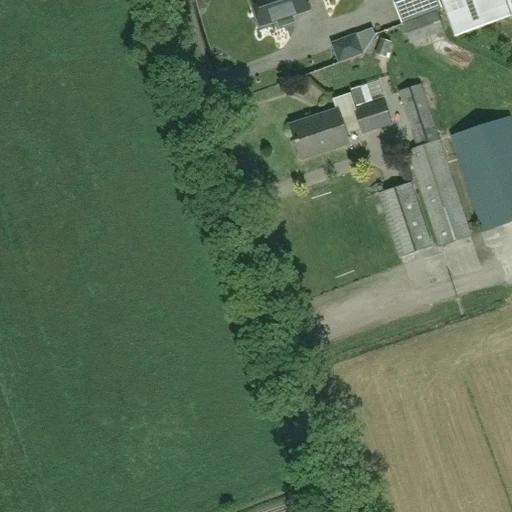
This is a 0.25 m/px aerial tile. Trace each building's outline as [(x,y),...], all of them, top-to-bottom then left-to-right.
[(310,10),(306,0),(252,0),(261,26),(278,21),(280,25),(294,21),(293,16),(310,10)] [(393,0),(402,24),(441,10),(437,0),(393,0)] [(511,17),(511,0),(441,0),(455,37),(511,17)] [(410,43),(444,31),(438,12),(403,25),(410,43)] [(392,41),(382,37),(376,52),(387,56),(392,41)] [(352,88),(358,105),(367,102),(361,85),(352,88)] [(471,237),(420,85),(398,92),(417,148),(408,151),(441,247),(471,237)] [(354,114),(342,118),(339,110),(291,125),(302,159),(350,143),(348,136),(360,131),(361,133),(390,123),(383,101),(353,111),(354,114)] [(511,126),(509,117),(452,136),(483,232),(511,222),(511,126)] [(400,170),(405,184),(413,181),(409,168),(400,170)] [(408,185),(377,195),(398,259),(429,248),(408,185)]
